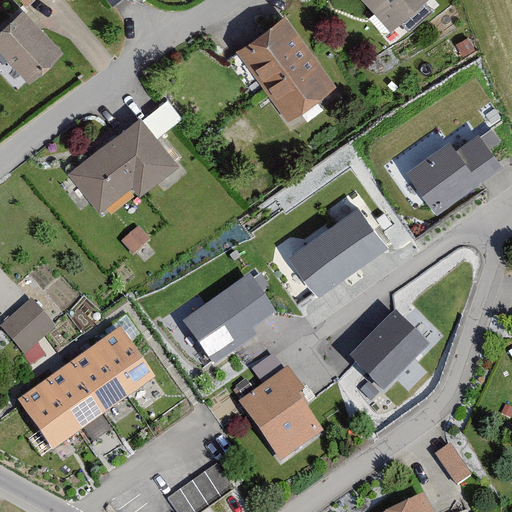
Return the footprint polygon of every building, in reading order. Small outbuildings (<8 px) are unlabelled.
[(33,0),(15,0),(22,9),(33,0)] [(358,0),(389,33),(425,0),(358,0)] [(59,58),(21,15),(0,32),(0,55),(26,86),(59,58)] [(334,87),(281,18),(234,53),(286,123),(334,87)] [(97,217),(130,191),(137,199),(178,166),(156,140),(180,121),(165,102),(140,122),(137,119),(65,177),(97,217)] [(450,151),(445,145),(405,173),(434,213),(500,167),(489,152),(500,144),(491,130),(480,138),(476,133),(450,151)] [(385,248),(359,213),(293,261),(318,296),(385,248)] [(149,245),(139,233),(121,247),(131,259),(149,245)] [(272,317),(249,286),(186,332),(214,370),(254,340),(249,333),(272,317)] [(52,333),(28,307),(0,332),(0,333),(23,359),(52,333)] [(426,351),(392,319),(347,366),(380,398),(426,351)] [(153,385),(117,337),(16,413),(52,460),(153,385)] [(305,399),(287,372),(283,375),(273,360),(251,374),(261,389),(237,406),(278,466),(320,437),(297,404),(305,399)] [(469,477),(448,449),(433,460),(455,488),(469,477)] [(207,511),(233,495),(216,470),(167,502),(173,511),(207,511)] [(428,511),(423,500),(395,511),(428,511)]
